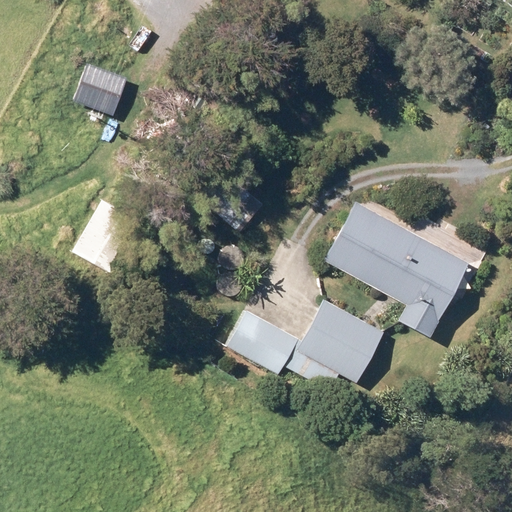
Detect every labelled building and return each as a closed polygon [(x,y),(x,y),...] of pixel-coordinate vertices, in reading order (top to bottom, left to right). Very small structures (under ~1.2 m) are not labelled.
[(262,207),(241,191),(220,217),(241,233),(262,207)] [(144,224),(104,200),(73,252),(112,276),(144,224)] [(407,305),(398,320),(434,339),(475,263),(360,201),(327,263),(338,269),(407,305)] [(387,338),(321,297),(315,255),(286,237),(222,342),(277,376),(283,366),(326,393),(338,374),(357,385),(387,338)] [(245,244),(218,243),(216,296),(243,297),(245,244)]
